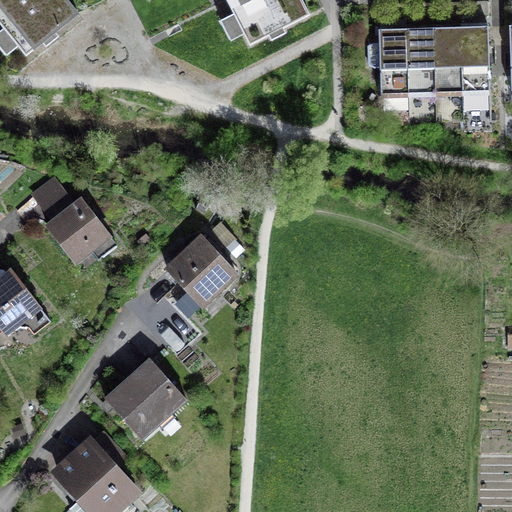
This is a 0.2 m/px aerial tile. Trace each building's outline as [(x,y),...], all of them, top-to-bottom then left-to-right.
[(0,0),(0,23),(26,56),(42,43),(46,47),(59,37),(55,32),(78,14),(66,0),(0,0)] [(226,0),(250,46),(269,36),(271,41),(286,33),(284,29),(310,15),(302,0),(226,0)] [(488,27),(461,28),(462,93),(490,92),(488,27)] [(409,94),(436,93),(434,28),(407,29),(409,94)] [(436,93),(462,93),(461,28),(434,28),(436,93)] [(381,95),(409,94),(407,29),(379,30),(379,43),(374,43),(369,46),(369,65),(374,68),(380,68),(381,95)] [(78,204),(57,177),(38,192),(59,219),(48,227),(73,260),(89,247),(99,259),(117,245),(82,201),(78,204)] [(236,273),(202,237),(167,269),(199,303),(214,288),(217,292),(236,273)] [(11,271),(0,279),(0,327),(3,331),(23,316),(34,330),(49,319),(11,271)] [(186,399),(151,359),(106,399),(138,435),(167,408),(171,413),(186,399)] [(125,458),(103,433),(59,473),(82,498),(70,509),(72,511),(102,511),(103,511),(109,511),(134,489),(115,468),(125,458)]
